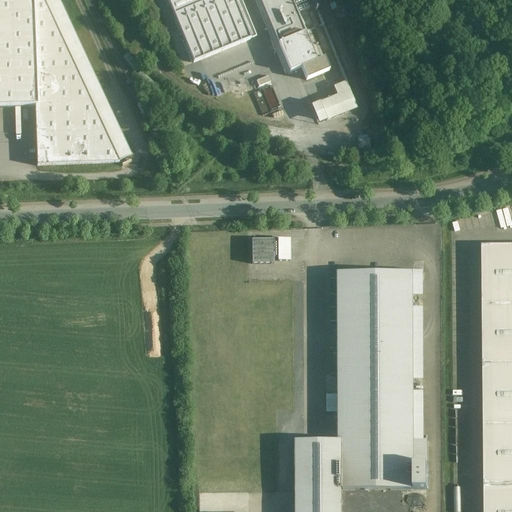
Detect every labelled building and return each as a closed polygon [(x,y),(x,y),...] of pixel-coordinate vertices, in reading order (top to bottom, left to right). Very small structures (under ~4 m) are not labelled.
[(0,0),(0,108),(35,107),(37,167),(119,164),(119,163),(132,158),(58,0),(0,0)] [(234,0),(167,0),(194,63),(251,39),(234,0)] [(259,0),(290,73),(301,68),(306,81),(330,72),(324,59),(316,62),(291,1),(291,0),(259,0)] [(337,98),(312,108),(319,125),(357,110),(346,84),(333,89),(337,98)] [(270,87),(254,94),(264,116),(280,109),(270,87)] [(370,139),(358,140),(358,150),(371,149),(370,139)] [(274,241),(251,241),(252,265),(273,265),(274,260),(277,260),(278,263),(289,263),(289,241),(277,241),(277,244),(273,244),(274,241)] [(511,511),(511,247),(482,247),(484,511),(511,511)] [(414,273),(339,274),(340,348),(330,348),(330,375),(325,375),(325,424),(340,424),(340,441),(296,442),(296,511),(342,511),(342,490),(401,489),(401,503),(425,503),(425,490),(427,490),(427,440),(423,440),(422,262),(414,262),(414,273)]
